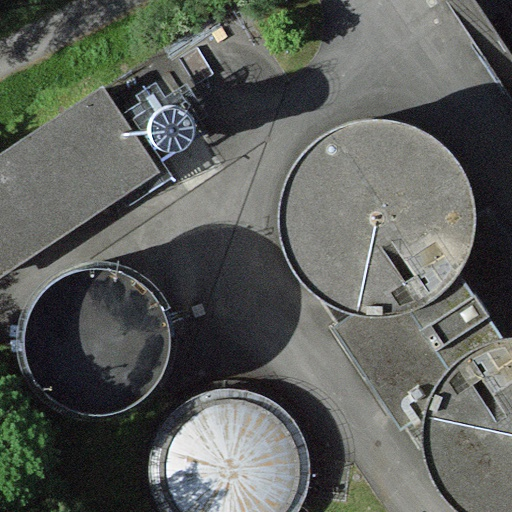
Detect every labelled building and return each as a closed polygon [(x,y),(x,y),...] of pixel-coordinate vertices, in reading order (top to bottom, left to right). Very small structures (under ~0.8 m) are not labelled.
[(511,0),(477,0),(511,54),(511,0)] [(104,97),(0,163),(0,279),(157,178),(150,168),(104,97)] [(154,153),(158,159),(164,162),(171,164),(178,163),(185,160),(190,155),(194,148),(195,141),(193,134),(189,127),(183,122),(176,120),(169,120),(162,123),(156,127),(153,133),(151,140),(151,147),(154,153)] [(280,244),(292,274),(313,298),(341,314),(373,320),(405,316),(434,302),(457,278),(471,249),(473,225),(474,217),(467,185),(450,158),(425,137),(394,126),(362,125),(331,135),(305,155),(287,181),(278,212),(280,244)] [(511,246),(491,214),(473,225),(471,249),(457,278),(434,302),(405,316),(373,320),(335,333),(402,437),(428,431),(437,400),(455,373),(481,354),(511,344),(511,246)] [(30,373),(43,394),(62,410),(86,418),(111,419),(134,411),(154,396),(168,375),(175,351),(173,327),(163,304),(147,285),(125,273),(101,268),(76,272),(54,284),(37,302),(26,324),(25,337),(24,349),(30,373)] [(430,463),(442,493),(459,511),(511,511),(511,344),(481,354),(455,373),(437,400),(428,431),(430,463)] [(162,492),(174,511),(289,511),(301,495),(308,471),(306,446),(296,423),(280,404),(258,392),(233,388),(209,391),(187,403),(169,421),(159,444),(157,468),(162,492)]
